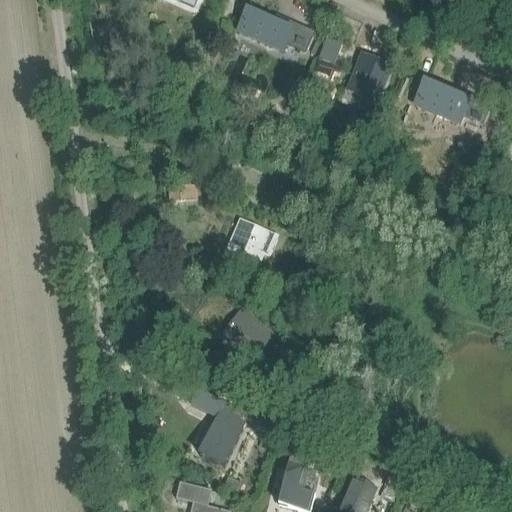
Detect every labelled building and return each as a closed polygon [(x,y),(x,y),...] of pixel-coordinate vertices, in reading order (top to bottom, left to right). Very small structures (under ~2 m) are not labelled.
[(248,13),(239,33),(283,53),(287,45),(305,53),(312,36),(276,20),(274,24),(248,13)] [(326,40),(318,62),(333,68),(341,46),(326,40)] [(379,95),(391,69),(363,56),(347,91),(367,100),(371,92),(379,95)] [(424,86),(414,107),(459,127),(463,118),(481,126),(489,110),(452,94),(450,98),(424,86)] [(240,224),(225,259),(228,260),(254,271),(261,253),(264,255),(269,257),(277,240),(246,227),(240,224)] [(213,302),(204,337),(234,344),(243,309),(213,302)] [(201,404),(223,414),(229,402),(206,391),(201,404)] [(219,419),(200,458),(224,469),(243,431),(219,419)] [(288,472),(279,509),(292,511),(311,511),(315,496),(304,494),(310,471),(313,471),(314,467),(317,455),(294,449),(288,472)] [(343,511),(367,511),(376,491),(356,483),(343,511)] [(180,485),(176,501),(193,505),(191,511),(223,511),(208,508),(212,493),(180,485)]
